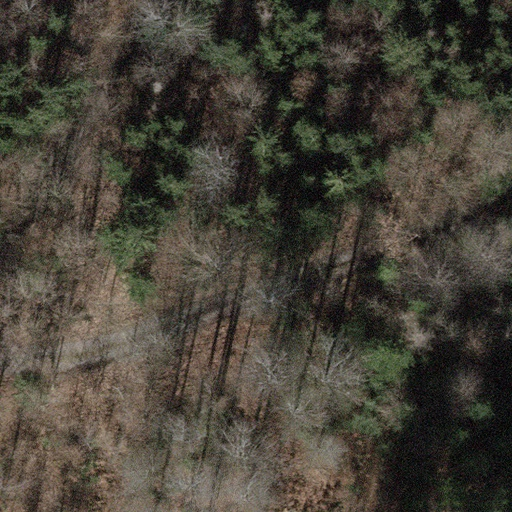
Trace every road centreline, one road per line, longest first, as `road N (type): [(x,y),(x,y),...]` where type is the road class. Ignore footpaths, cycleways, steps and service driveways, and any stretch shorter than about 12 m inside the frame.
road 1 (track): [(511,200),(428,237),(0,378)]
road 2 (track): [(164,0),(0,282)]
